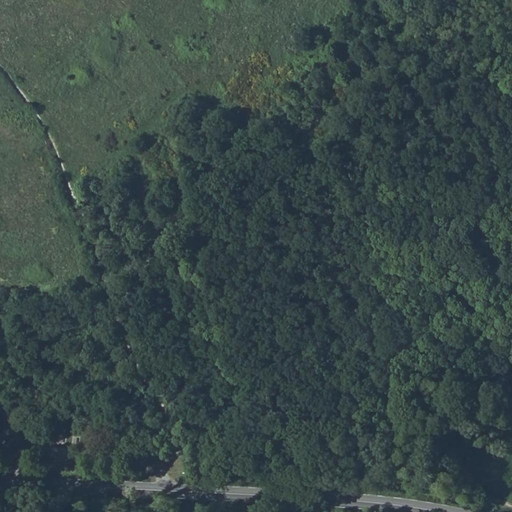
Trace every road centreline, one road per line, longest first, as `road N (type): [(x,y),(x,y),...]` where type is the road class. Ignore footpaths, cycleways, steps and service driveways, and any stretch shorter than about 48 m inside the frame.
road 1 (secondary): [(431,511),(0,484)]
road 2 (track): [(0,67),(28,102),(81,214)]
